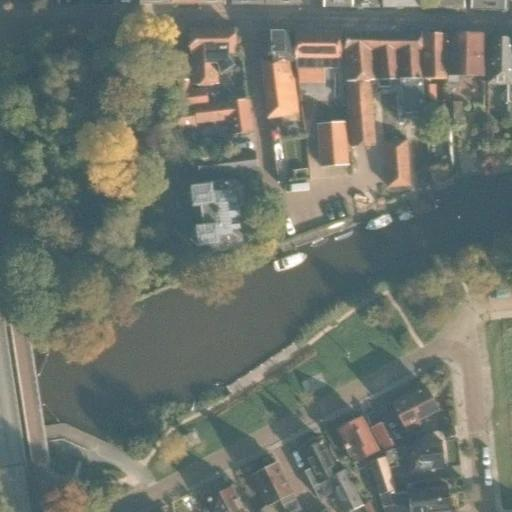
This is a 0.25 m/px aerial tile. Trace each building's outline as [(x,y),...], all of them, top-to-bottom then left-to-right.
[(420,0),(420,7),(421,7),(464,8),(463,0),(420,0)] [(470,0),(470,9),(505,10),(505,0),(470,0)] [(234,53),(234,29),(189,30),(190,54),(192,54),(193,85),(217,84),(216,72),(232,71),(232,53),(234,53)] [(296,62),(294,32),(259,32),(260,61),(268,118),(298,114),(292,73),(290,73),(289,62),(296,62)] [(317,32),(295,32),(296,62),(296,67),(319,68),(317,32)] [(317,32),(319,68),(341,68),(339,32),(317,32)] [(422,78),(420,34),(342,33),(343,49),(344,49),(345,55),(346,82),(351,148),(375,145),(370,79),(375,79),(376,90),(392,89),(392,78),(399,78),(402,114),(424,113),(423,101),(436,101),(435,86),(431,86),(422,86),(422,78)] [(420,34),(422,78),(422,86),(431,86),(431,78),(447,78),(448,34),(421,33),(420,34)] [(448,34),(447,78),(449,78),(449,87),(456,87),(456,76),(483,76),(484,35),(448,34)] [(511,38),(487,37),(486,85),(507,85),(506,103),(511,102),(511,38)] [(176,106),(207,102),(205,89),(190,91),(189,80),(173,82),(176,106)] [(333,124),(330,82),(313,83),(315,124),(333,124)] [(207,102),(176,106),(179,131),(197,129),(196,124),(230,120),(232,135),(251,132),(247,99),(207,104),(207,102)] [(461,127),(461,103),(445,103),(445,128),(461,127)] [(196,149),(194,131),(180,133),(183,151),(196,149)] [(332,153),(321,154),(323,182),(349,180),(346,137),(331,138),(332,153)] [(409,186),(406,140),(384,141),(387,187),(409,186)] [(257,170),(255,151),(197,158),(200,178),(257,170)] [(242,241),(234,182),(213,185),(191,188),(186,194),(187,203),(192,207),(196,208),(198,225),(195,227),(191,233),(192,242),(198,246),(209,245),(242,241)] [(382,424),(393,446),(411,440),(407,431),(423,423),(420,419),(438,410),(427,389),(421,392),(420,389),(392,404),(398,416),(382,424)] [(378,451),(361,419),(336,432),(353,464),(378,451)] [(382,450),(387,448),(393,446),(382,424),(381,425),(380,424),(371,429),(382,450)] [(343,511),(351,511),(362,507),(344,471),(338,474),(322,441),(318,443),(314,442),(307,446),(306,449),(302,451),(311,468),(305,471),(319,500),(334,492),(343,511)] [(393,449),(396,461),(408,457),(410,476),(424,474),(424,470),(445,468),(442,441),(406,445),(393,449)] [(388,470),(390,469),(384,452),(383,452),(385,457),(369,462),(380,497),(393,493),(395,492),(388,470)] [(298,511),(301,510),(277,464),(252,477),(267,506),(280,499),(286,511),(298,511)] [(395,493),(395,494),(397,505),(410,504),(411,511),(440,511),(447,511),(450,511),(447,489),(447,487),(409,491),(395,493)] [(243,511),(231,488),(207,500),(212,511),(243,511)]
